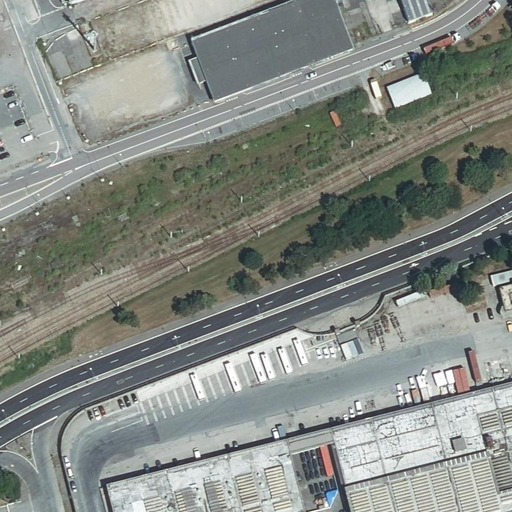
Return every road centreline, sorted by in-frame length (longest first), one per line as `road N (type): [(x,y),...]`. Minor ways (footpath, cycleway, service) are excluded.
road 1 (secondary): [(511,202),(75,375),(0,413)]
road 2 (unclassified): [(481,0),(429,35),(0,197)]
road 3 (secondary): [(55,407),(510,230)]
